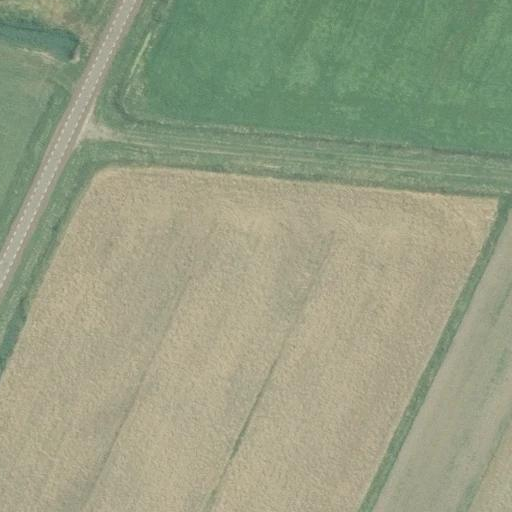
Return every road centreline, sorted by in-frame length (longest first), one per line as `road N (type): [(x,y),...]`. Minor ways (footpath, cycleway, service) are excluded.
road 1 (track): [(71,127),(511,169)]
road 2 (tertiary): [(0,279),(131,0)]
